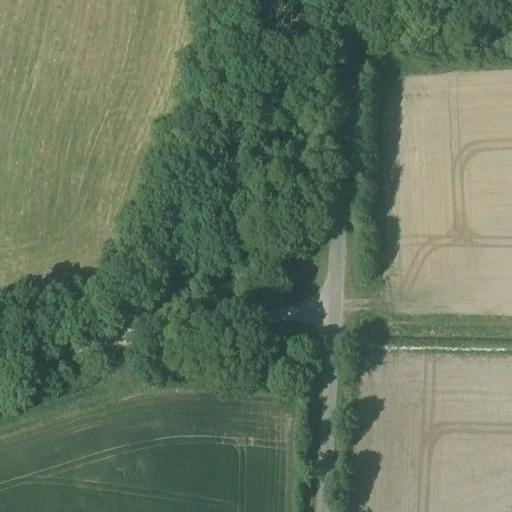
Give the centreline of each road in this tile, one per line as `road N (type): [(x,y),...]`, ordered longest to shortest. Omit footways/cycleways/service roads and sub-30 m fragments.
road 1 (unclassified): [(0,374),(331,308)]
road 2 (unclassified): [(365,0),(331,308)]
road 3 (unclassified): [(331,308),(321,511)]
